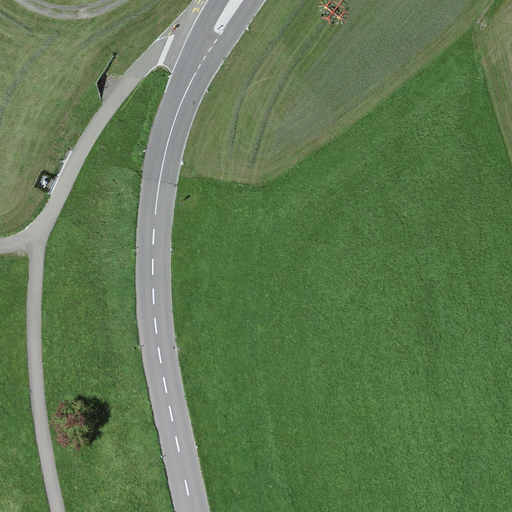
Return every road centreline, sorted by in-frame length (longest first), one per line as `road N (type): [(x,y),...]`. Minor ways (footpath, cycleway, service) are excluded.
road 1 (track): [(58,511),(38,389),(36,238),(125,89),(181,38),(206,40)]
road 2 (secondary): [(193,511),(158,343),(155,225),(178,108),(230,0)]
